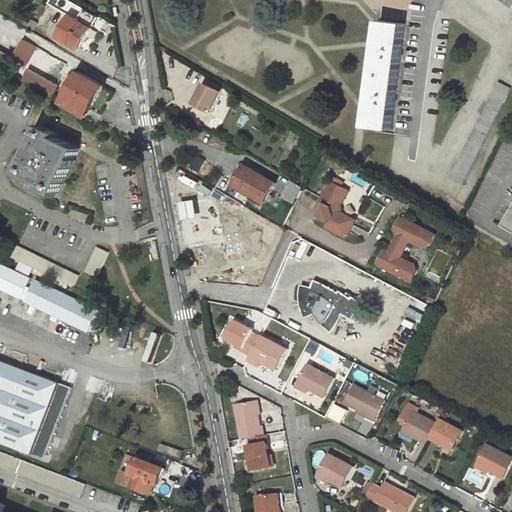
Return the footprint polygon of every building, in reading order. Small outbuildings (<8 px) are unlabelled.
[(108,22),(80,5),(61,36),(89,53),(108,22)] [(406,24),(381,20),(367,127),(392,130),(406,24)] [(0,65),(9,70),(16,59),(27,65),(38,46),(26,39),(15,58),(0,49),(0,65)] [(53,98),(60,86),(31,70),(25,81),(53,98)] [(105,86),(81,72),(66,96),(62,103),(87,118),(105,86)] [(222,86),(208,79),(196,104),(213,112),(225,88),(222,86)] [(504,103),(492,97),(451,178),(463,184),(504,103)] [(59,133),(42,125),(19,173),(41,184),(39,188),(57,196),(80,148),(57,137),(59,133)] [(277,183),(246,165),(235,184),(265,202),(277,183)] [(289,180),(280,196),(293,204),(302,188),(289,180)] [(217,208),(224,191),(206,184),(199,200),(217,208)] [(330,206),(324,217),(336,223),(334,228),(352,238),(361,221),(343,212),(349,200),(346,189),(336,184),(326,204),(330,206)] [(195,201),(180,203),(183,220),(197,218),(195,201)] [(402,236),(394,253),(389,251),(382,265),(416,282),(421,271),(419,266),(404,259),(413,241),(427,248),(433,246),(438,235),(404,219),(397,234),(402,236)] [(219,221),(199,224),(207,269),(235,265),(230,233),(222,235),(219,221)] [(13,257),(74,287),(80,275),(19,245),(13,257)] [(87,271),(98,276),(110,252),(98,246),(87,271)] [(33,279),(4,265),(0,273),(0,288),(23,299),(27,291),(31,293),(27,301),(90,332),(100,311),(37,280),(33,289),(29,287),(33,279)] [(324,283),(316,280),(313,287),(303,284),(301,291),(301,296),(301,303),(306,318),(316,314),(320,319),(324,324),(323,325),(332,333),(339,323),(341,319),(344,314),(353,320),(357,313),(358,314),(362,308),(363,304),(360,300),(354,296),(352,298),(341,290),(340,292),(331,287),(324,283)] [(235,345),(243,349),(241,352),(250,357),(261,337),(252,331),(253,329),(235,319),(225,339),(235,345)] [(288,349),(262,335),(261,337),(250,357),(262,363),(261,366),(275,374),(288,349)] [(223,342),(233,348),(235,345),(225,339),(223,342)] [(248,361),(260,368),(261,366),(262,363),(250,357),(248,361)] [(40,375),(0,360),(0,441),(34,454),(34,453),(45,458),(73,388),(53,381),(40,375)] [(336,378),(310,364),(300,384),(326,397),(336,378)] [(55,375),(42,370),(40,375),(53,381),(55,375)] [(386,400),(356,384),(346,403),(359,410),(369,415),(368,417),(375,421),(386,400)] [(236,404),(242,439),(251,437),(265,435),(263,426),(261,426),(259,415),(257,401),(236,404)] [(403,429),(427,443),(430,438),(438,423),(417,412),(419,407),(411,403),(403,420),(406,422),(403,429)] [(453,450),(463,430),(440,418),(438,423),(430,438),(453,450)] [(248,445),(253,468),(272,465),(270,455),(268,442),(269,442),(268,434),(265,435),(251,437),(252,444),(248,445)] [(183,451),(162,444),(160,450),(181,458),(183,451)] [(511,463),(511,456),(489,444),(479,464),(491,470),(505,477),(511,463)] [(0,451),(0,466),(82,497),(87,484),(0,451)] [(354,466),(330,454),(321,471),(319,476),(330,482),(332,479),(344,486),(354,466)] [(159,485),(166,468),(138,458),(132,473),(126,471),(122,481),(152,494),(156,484),(159,485)] [(491,470),(479,464),(477,467),(490,473),(491,470)] [(363,492),(368,494),(373,485),(368,482),(363,492)] [(397,511),(408,511),(415,500),(400,493),(401,490),(387,482),(383,489),(373,484),(373,485),(368,494),(367,496),(397,511)] [(415,500),(416,498),(401,490),(400,493),(415,500)] [(279,494),(257,496),(258,511),(280,511),(280,506),(279,494)]
